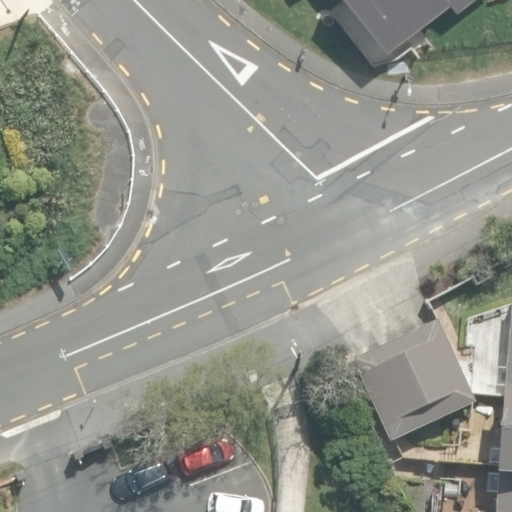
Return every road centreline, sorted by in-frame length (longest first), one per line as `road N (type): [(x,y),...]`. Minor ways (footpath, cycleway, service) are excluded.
road 1 (tertiary): [(344,232),(0,383)]
road 2 (tertiary): [(138,0),(308,169),(344,232)]
road 3 (tertiary): [(511,145),(344,232)]
